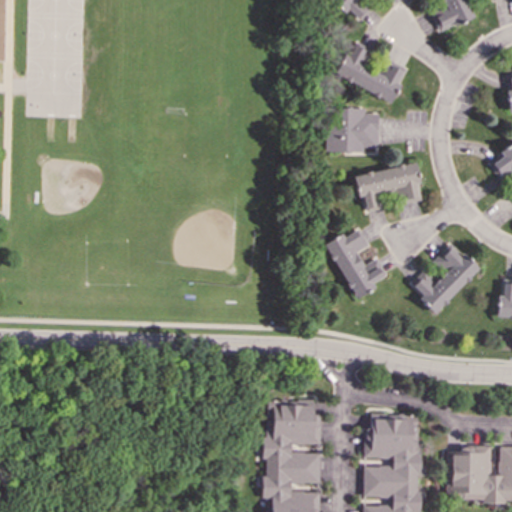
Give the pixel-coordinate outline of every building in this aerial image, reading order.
[(331,0),(357,22),(366,11),(355,1),(355,0),(331,0)] [(471,17),(463,0),(434,0),(437,6),(426,11),(435,29),(450,22),(452,26),(471,17)] [(332,74),(387,103),(405,69),(386,59),(378,73),(363,65),(371,50),(354,41),(346,57),(342,54),(332,74)] [(511,72),(503,73),(507,111),(511,110),(511,72)] [(375,147),(376,112),(363,112),(363,108),(323,107),(323,152),(362,152),(362,147),(375,147)] [(511,199),(511,141),(485,162),(500,183),(509,176),(511,180),(511,190),(508,194),(511,199)] [(351,175),(356,197),(360,196),(364,212),(380,209),(377,195),(398,190),(401,204),(420,200),(412,162),(351,175)] [(322,243),(352,299),(373,288),(371,283),(384,275),(375,257),(362,264),(355,251),(366,246),(357,228),(342,236),(340,233),(322,243)] [(476,269),(448,241),(432,258),(444,269),(434,279),(423,268),(408,283),(420,295),(417,298),(432,314),(476,269)] [(511,318),(511,279),(501,279),(500,295),(495,295),(494,318),(511,318)] [(263,399),(262,458),(260,511),(315,511),(316,491),(288,491),(288,483),(316,484),(317,452),(289,451),(289,444),(317,445),(318,414),(312,414),(312,400),(263,399)] [(416,416),(368,411),(366,428),(362,427),(359,456),(383,459),(382,467),(361,465),(358,496),(371,497),(370,503),(361,502),(360,511),(414,511),(418,475),(419,476),(420,465),(416,465),(418,452),(412,451),(416,416)] [(511,502),(511,446),(495,446),(495,473),(487,473),(488,447),(443,447),(442,493),(459,494),(459,502),(511,502)]
